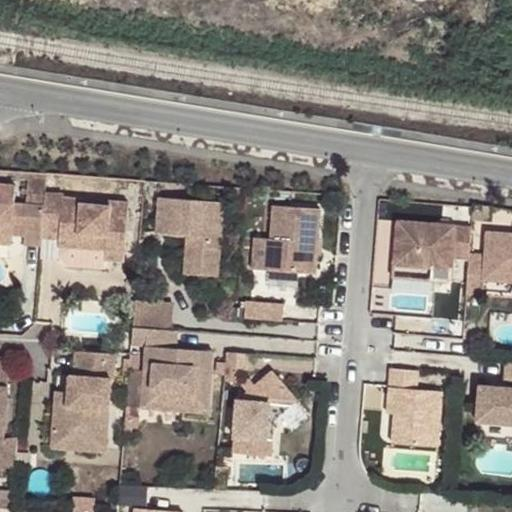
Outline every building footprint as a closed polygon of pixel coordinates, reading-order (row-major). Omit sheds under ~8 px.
[(66,194),(45,193),(45,196),(42,238),(60,239),(108,242),(108,250),(127,252),(130,201),(111,200),(111,206),(84,204),(84,199),(66,198),(66,194)] [(42,238),(45,196),(35,195),(34,206),(0,203),(0,244),(11,245),(13,226),(13,219),(25,218),(25,227),(24,247),(42,248),(42,238)] [(153,235),(184,236),(195,237),(193,275),(217,276),(221,202),(156,197),(153,235)] [(274,207),(271,240),(268,272),(316,276),(322,211),(274,207)] [(13,219),(13,226),(25,227),(25,218),(13,219)] [(469,254),(471,228),(396,222),(393,266),(451,271),(452,259),(468,260),(469,254)] [(485,256),(469,254),(466,295),(483,296),(484,282),(511,284),(511,235),(487,234),(485,256)] [(195,237),(184,236),(182,275),(193,275),(195,237)] [(108,242),(60,239),(59,247),(108,250),(108,242)] [(268,272),(271,240),(261,239),(260,271),(268,272)] [(108,250),(108,258),(127,259),(127,252),(108,250)] [(245,303),(244,319),(280,322),(282,306),(245,303)] [(178,331),(132,329),(131,347),(146,347),(144,371),(152,371),(150,404),(185,406),(185,413),(208,414),(212,359),(204,358),(205,351),(177,348),(178,331)] [(115,352),(75,349),(74,374),(70,374),(69,389),(69,398),(65,398),(63,403),(56,403),(54,432),(89,434),(88,449),(107,450),(110,377),(114,378),(115,352)] [(226,353),(223,383),(236,383),(237,369),(252,371),(252,355),(226,353)] [(511,379),(511,359),(502,359),(501,378),(511,379)] [(12,462),(4,437),(9,362),(0,361),(0,467),(4,466),(12,462)] [(417,389),(419,370),(391,368),(390,387),(396,388),(394,413),(392,443),(439,447),(442,391),(417,389)] [(152,371),(144,371),(142,410),(185,413),(185,406),(150,404),(152,371)] [(253,398),(246,406),(236,417),(233,468),(270,470),(272,431),(295,406),(267,382),(253,398)] [(511,386),(478,384),(474,421),(511,423),(511,386)] [(388,414),(394,413),(396,388),(390,387),(388,414)] [(69,398),(69,389),(56,389),(56,403),(63,403),(65,398),(69,398)] [(237,399),(246,406),(253,398),(244,391),(237,399)] [(54,448),(88,449),(89,434),(54,432),(54,448)] [(17,468),(19,436),(4,437),(12,462),(4,466),(17,468)]
